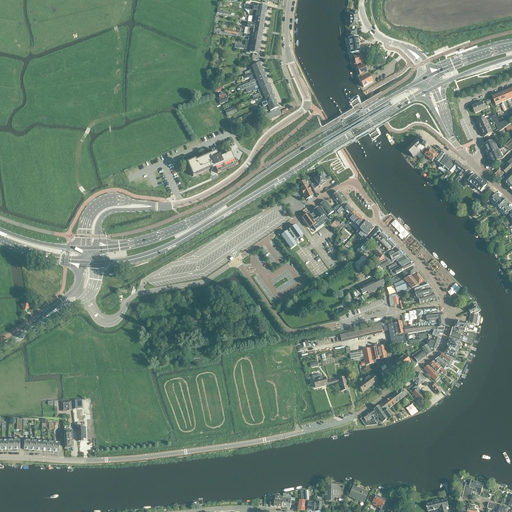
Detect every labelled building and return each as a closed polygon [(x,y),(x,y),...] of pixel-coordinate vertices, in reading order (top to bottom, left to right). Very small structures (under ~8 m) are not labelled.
[(245,8),(244,9),(256,11),(266,13),(267,7),(258,5),(257,8),(251,7),(251,5),(246,4),(245,4),(244,5),(244,7),(245,8)] [(265,19),(266,13),(256,11),(244,9),(244,13),(249,14),(256,15),(255,17),(265,19)] [(264,25),(265,19),(255,17),(248,16),(247,22),(254,23),(264,25)] [(263,31),(264,25),(254,23),(247,22),(244,22),(244,24),(247,25),(247,28),(251,29),(251,26),(254,27),(253,29),(263,31)] [(354,26),(352,26),(352,29),(347,30),(348,37),(356,36),(356,29),(354,29),(354,26)] [(253,29),(251,29),(247,28),(245,28),(244,34),(252,35),(262,37),(263,31),(253,29)] [(261,43),(262,37),(252,35),(244,34),(244,37),(249,37),(248,41),(252,41),(261,43)] [(349,39),(349,46),(351,54),(359,53),(357,38),(349,39)] [(252,41),(248,41),(248,40),(246,40),(245,46),(251,47),(260,49),(261,43),(252,41)] [(259,55),(260,49),(251,47),(245,46),(244,50),(247,50),(246,53),(249,54),(250,53),(253,54),(259,55)] [(357,69),(364,66),(362,67),(361,63),(363,63),(361,55),(353,57),(355,64),(354,64),(355,69),(357,69)] [(254,73),(262,69),(260,63),(251,67),(252,69),(249,71),(245,73),(246,76),(254,73)] [(357,69),(355,69),(356,70),(357,70),(359,75),(358,76),(360,80),(368,75),(366,77),(365,74),(366,73),(364,66),(357,69)] [(254,73),(246,76),(243,77),(244,80),(249,78),(255,75),(256,78),(265,75),(262,69),(254,73)] [(258,84),(267,80),(265,75),(256,78),(249,81),(250,83),(244,85),(246,89),(258,84)] [(372,82),(368,75),(360,80),(359,81),(363,87),(372,82)] [(269,86),(267,80),(258,84),(246,89),(248,93),(253,90),(254,92),(260,89),(261,89),(269,86)] [(272,91),(269,86),(261,89),(262,91),(259,93),(259,94),(252,96),(253,99),(263,95),(272,91)] [(274,97),(272,91),(263,95),(253,99),(254,101),(259,99),(259,100),(265,98),(266,100),(274,97)] [(502,102),(508,100),(505,92),(499,95),(502,102)] [(502,102),(499,95),(493,97),(496,105),(502,102)] [(276,102),(274,97),(266,100),(266,103),(262,104),(262,105),(257,107),(258,110),(263,108),(268,106),(276,102)] [(279,109),(276,102),(268,106),(263,108),(264,111),(269,109),(271,113),(264,116),(265,118),(266,121),(273,118),(281,115),(279,109)] [(482,102),(477,104),(472,107),(475,114),(485,109),(482,102)] [(225,111),(226,113),(227,117),(237,113),(234,107),(225,111)] [(478,124),(481,131),(499,122),(495,113),(489,115),(491,118),(478,124)] [(499,122),(481,131),(484,137),(493,134),(494,136),(511,124),(509,120),(500,124),(499,122)] [(408,150),(406,153),(411,158),(415,157),(419,158),(423,154),(429,147),(425,143),(423,140),(420,138),(408,150)] [(509,152),(511,149),(511,139),(500,150),(499,150),(503,159),(504,158),(509,152)] [(489,155),(498,151),(493,142),(485,146),(489,155)] [(429,147),(423,154),(426,157),(426,158),(428,160),(429,159),(432,162),(435,158),(436,159),(441,152),(440,151),(438,152),(436,153),(435,152),(434,151),(433,150),(432,150),(431,150),(429,147)] [(499,150),(498,151),(489,155),(493,163),(503,159),(499,150)] [(195,159),(187,163),(193,177),(211,169),(212,170),(215,169),(217,174),(238,165),(235,159),(234,160),(231,153),(221,158),(220,156),(218,157),(216,152),(196,161),(195,159)] [(436,159),(435,160),(442,166),(448,157),(441,152),(436,159)] [(511,153),(505,161),(508,163),(501,169),(499,167),(494,173),(500,179),(505,173),(506,174),(505,174),(506,175),(507,175),(508,175),(511,170),(511,153)] [(448,157),(442,166),(444,167),(443,168),(444,170),(445,168),(448,171),(455,163),(448,157)] [(443,177),(442,178),(443,178),(444,179),(447,176),(449,173),(451,174),(454,170),(456,173),(457,172),(458,172),(459,171),(463,167),(457,162),(456,163),(453,166),(449,171),(448,172),(443,177)] [(460,176),(456,181),(458,182),(462,178),(463,177),(468,171),(468,170),(463,167),(459,171),(460,172),(458,174),(460,176)] [(468,171),(463,177),(468,182),(483,194),(485,196),(491,189),(489,188),(483,183),(474,175),(468,171)] [(320,175),(314,180),(312,177),(310,178),(308,179),(313,190),(319,186),(320,185),(321,186),(324,183),(323,182),(325,181),(320,175)] [(307,185),(307,184),(305,180),(295,185),(298,190),(300,188),(302,191),(301,191),(302,193),(302,194),(302,195),(303,197),(304,196),(306,200),(307,199),(308,201),(312,199),(312,197),(313,196),(310,191),(311,191),(309,187),(309,188),(307,185)] [(339,204),(340,206),(345,202),(338,192),(333,196),(334,198),(333,199),(336,204),(337,203),(339,204)] [(490,199),(493,202),(499,197),(496,194),(490,199)] [(499,197),(493,202),(493,203),(495,205),(496,204),(498,206),(504,201),(499,197)] [(320,206),(322,209),(327,216),(333,212),(326,201),(319,206),(320,206)] [(511,210),(506,203),(504,201),(498,206),(498,207),(500,210),(501,209),(503,211),(502,212),(504,215),(505,214),(507,216),(507,215),(511,211),(511,210)] [(352,214),(354,211),(348,205),(345,203),(337,212),(340,214),(343,211),(343,210),(348,214),(346,216),(349,219),(350,219),(353,215),(352,214)] [(314,213),(311,215),(310,216),(308,214),(302,218),(310,230),(314,227),(316,230),(328,221),(318,207),(313,211),(314,213)] [(366,221),(354,211),(352,214),(353,215),(350,219),(357,225),(356,227),(359,229),(366,221)] [(412,243),(415,240),(396,219),(389,225),(394,231),(394,230),(403,240),(406,237),(412,243)] [(374,229),(366,221),(359,229),(356,233),(364,240),(374,229)] [(334,229),(338,232),(345,225),(342,222),(340,225),(339,224),(334,229)] [(281,236),(291,249),(296,245),(293,241),(296,239),(296,240),(303,235),(295,226),(289,230),(290,232),(288,234),(287,232),(281,236)] [(359,248),(356,251),(360,255),(373,242),(380,234),(381,234),(380,233),(383,231),(379,227),(376,229),(375,230),(375,229),(374,230),(374,231),(367,238),(368,238),(358,247),(359,248)] [(343,230),(340,233),(346,239),(349,235),(343,230)] [(377,246),(372,251),(380,259),(383,256),(385,254),(390,250),(391,251),(395,248),(395,247),(397,245),(383,232),(381,234),(380,234),(373,242),(377,246)] [(386,260),(372,268),(378,277),(382,274),(380,270),(387,266),(391,264),(403,257),(404,257),(406,255),(400,249),(398,251),(395,248),(391,251),(390,250),(385,254),(383,256),(386,260)] [(445,271),(426,251),(420,256),(440,277),(445,271)] [(359,270),(372,261),(367,253),(354,261),(359,270)] [(391,264),(387,266),(393,277),(396,275),(412,266),(410,263),(407,260),(404,257),(403,257),(391,264)] [(408,274),(410,277),(418,273),(417,272),(413,267),(403,273),(405,276),(408,274)] [(411,289),(426,284),(424,281),(418,273),(410,277),(404,280),(393,285),(396,294),(397,294),(401,292),(411,289)] [(376,277),(358,286),(362,294),(367,292),(368,294),(384,287),(383,285),(384,284),(381,278),(377,280),(376,277)] [(455,294),(461,288),(456,283),(450,288),(455,294)] [(429,288),(426,284),(411,289),(412,293),(429,288)] [(434,294),(430,289),(414,293),(415,295),(414,296),(415,299),(418,298),(434,294)] [(437,299),(434,294),(418,298),(420,304),(437,299)] [(31,307),(27,301),(22,305),(25,310),(31,307)] [(417,317),(418,317),(419,323),(415,323),(415,327),(404,328),(404,335),(433,330),(443,331),(444,328),(443,314),(439,315),(438,308),(416,310),(417,317)] [(454,328),(454,329),(463,332),(466,332),(466,330),(471,330),(472,324),(471,324),(477,325),(478,316),(476,315),(470,314),(469,323),(469,324),(454,322),(454,328)] [(404,336),(403,330),(401,322),(387,325),(390,338),(404,336)] [(372,328),(340,335),(341,342),(383,332),(381,324),(371,326),(372,328)] [(463,332),(454,329),(452,328),(451,331),(460,334),(459,337),(461,337),(468,340),(469,338),(465,337),(466,336),(465,336),(466,332),(463,332)] [(427,333),(421,335),(420,335),(420,339),(429,338),(430,338),(434,339),(434,337),(441,339),(443,332),(433,331),(432,334),(428,335),(427,333)] [(460,334),(451,331),(449,337),(458,340),(460,341),(464,342),(464,340),(459,339),(459,337),(460,334)] [(406,342),(404,336),(390,338),(392,347),(402,345),(405,344),(405,342),(406,342)] [(438,346),(441,339),(434,337),(434,339),(430,338),(429,338),(427,343),(433,352),(438,347),(438,346)] [(449,339),(447,345),(459,349),(460,349),(461,347),(459,346),(460,342),(449,339)] [(391,357),(388,345),(349,353),(351,360),(364,357),(364,361),(365,365),(373,364),(372,361),(391,357)] [(432,353),(427,345),(426,346),(426,345),(421,346),(422,349),(421,349),(426,357),(432,353)] [(457,354),(459,349),(447,345),(445,349),(457,354)] [(421,349),(416,352),(422,360),(426,357),(421,349)] [(457,354),(445,349),(444,353),(455,358),(457,354)] [(417,363),(422,360),(416,352),(412,356),(417,363)] [(450,358),(445,355),(443,353),(438,358),(450,365),(453,360),(457,361),(458,360),(450,357),(450,358)] [(405,355),(400,359),(405,366),(410,363),(405,355)] [(450,365),(438,358),(434,361),(444,369),(446,366),(448,367),(449,366),(450,365)] [(401,370),(405,366),(400,359),(395,363),(401,370)] [(445,374),(447,372),(441,368),(433,361),(429,364),(436,372),(439,369),(445,374)] [(397,372),(392,365),(387,369),(393,376),(397,372)] [(428,365),(423,369),(434,381),(435,381),(436,382),(440,378),(439,377),(428,365)] [(388,380),(393,376),(387,369),(382,373),(384,376),(385,376),(388,380)] [(417,387),(425,381),(419,373),(411,379),(417,387)] [(377,382),(376,380),(372,374),(363,381),(361,383),(357,386),(360,389),(359,389),(361,392),(362,392),(363,393),(377,382)] [(323,386),(331,384),(331,381),(326,382),(325,377),(313,380),(315,388),(321,386),(323,386)] [(345,377),(331,381),(331,384),(338,382),(338,383),(339,383),(341,391),(348,390),(345,377)] [(441,391),(435,384),(431,387),(437,395),(441,391)] [(378,406),(387,419),(388,420),(393,417),(388,410),(408,394),(402,388),(378,406)] [(419,392),(417,389),(412,394),(418,400),(420,402),(425,409),(427,408),(425,406),(429,403),(427,399),(423,402),(422,400),(426,396),(421,391),(419,392)] [(425,409),(420,402),(418,400),(414,403),(421,411),(425,409)] [(70,402),(66,402),(61,402),(62,410),(67,410),(67,411),(71,411),(70,402)] [(387,419),(378,406),(373,410),(363,417),(360,419),(364,424),(365,426),(377,424),(376,423),(379,421),(378,419),(379,418),(382,423),(387,419)] [(80,423),(77,424),(78,441),(83,441),(83,439),(84,439),(84,438),(85,438),(86,438),(85,427),(84,426),(80,426),(80,423)] [(64,431),(65,447),(66,447),(66,448),(70,448),(70,447),(71,447),(71,440),(72,440),(72,437),(73,437),(72,431),(64,431)] [(466,486),(462,497),(466,498),(467,496),(471,497),(472,493),(474,494),(477,482),(471,481),(470,484),(466,483),(466,486)] [(477,482),(474,494),(480,496),(484,484),(477,482)] [(335,498),(343,498),(343,485),(326,485),(326,496),(327,496),(327,501),(335,501),(335,498)] [(352,487),(349,496),(353,497),(353,499),(360,501),(362,498),(365,499),(368,492),(362,490),(362,491),(352,487)] [(305,500),(304,492),(304,491),(300,491),(301,500),(298,500),(297,510),(304,511),(305,505),(304,505),(305,501),(305,500)] [(282,500),(282,507),(290,508),(290,505),(293,505),(293,501),(290,501),(291,498),(286,497),(285,494),(285,493),(283,494),(282,500)] [(281,507),(282,500),(282,497),(274,496),(274,498),(270,497),(269,506),(273,506),(274,506),(281,507)] [(376,496),(372,504),(381,509),(379,511),(383,511),(387,505),(384,503),(385,501),(376,496)] [(314,502),(313,511),(320,511),(321,505),(321,500),(315,499),(315,502),(314,502)] [(447,500),(426,504),(428,511),(440,509),(440,511),(447,511),(446,508),(449,507),(447,500)] [(489,503),(487,508),(496,510),(497,510),(496,511),(493,511),(501,511),(503,506),(498,505),(498,506),(497,506),(497,505),(489,503)]
